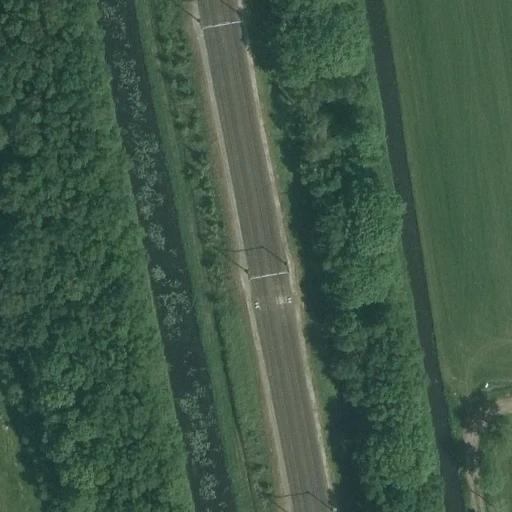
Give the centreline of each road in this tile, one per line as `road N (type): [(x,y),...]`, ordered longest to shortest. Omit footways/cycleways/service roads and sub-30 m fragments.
road 1 (track): [(426,511),(334,0)]
road 2 (track): [(481,511),(465,419),(511,411)]
